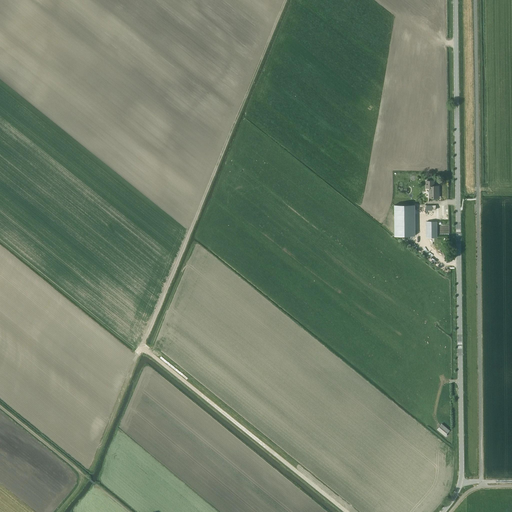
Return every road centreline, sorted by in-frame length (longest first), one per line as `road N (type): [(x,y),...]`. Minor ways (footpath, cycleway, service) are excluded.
road 1 (tertiary): [(442,511),(461,468),(454,0)]
road 2 (track): [(353,511),(145,348)]
